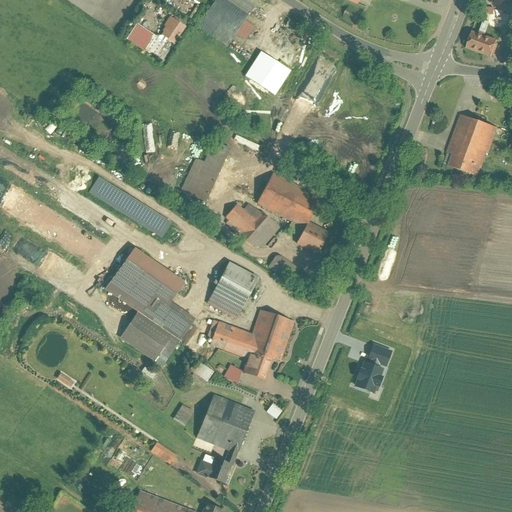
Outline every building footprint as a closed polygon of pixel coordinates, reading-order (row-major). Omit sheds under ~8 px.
[(252,7),(240,0),(216,0),(199,27),(227,45),(252,7)] [(348,8),(343,18),(353,23),(359,13),(348,8)] [(176,44),(186,29),(171,19),(161,34),(176,44)] [(157,37),(139,26),(130,42),(147,53),(157,37)] [(497,41),(470,32),(464,51),(491,60),(497,41)] [(305,126),(311,112),(307,112),(307,105),(321,76),(310,71),(292,110),(299,113),(278,113),(305,126)] [(496,131),(459,118),(440,170),(477,183),(496,131)] [(210,141),(202,162),(192,158),(179,193),(205,203),(227,148),(210,141)] [(322,199),(273,173),(256,204),(298,225),(299,223),(307,227),(296,245),(317,258),(329,233),(310,223),(322,199)] [(160,238),(169,223),(96,178),(87,192),(160,238)] [(79,201),(74,213),(87,218),(93,203),(84,199),(83,203),(79,201)] [(281,227),(248,204),(244,210),(237,205),(225,219),(228,221),(226,225),(247,243),(262,249),(281,227)] [(184,286),(133,252),(104,295),(137,317),(119,343),(161,371),(193,323),(170,308),(184,286)] [(257,282),(227,267),(206,308),(236,323),(257,282)] [(294,325),(258,312),(250,336),(217,325),(209,349),(247,363),(242,377),(264,385),(271,366),(279,369),(294,325)] [(381,377),(379,377),(382,369),(363,362),(360,369),(358,369),(354,379),(356,379),(354,386),(373,394),(376,387),(377,387),(381,377)] [(191,374),(206,383),(213,372),(198,363),(191,374)] [(222,378),(235,383),(240,371),(227,365),(222,378)] [(68,388),(72,382),(58,374),(54,380),(68,388)] [(194,477),(224,489),(253,415),(213,399),(195,444),(228,457),(224,467),(213,463),(211,469),(199,464),(194,477)] [(274,420),(280,412),(270,404),(264,412),(274,420)] [(183,426),(191,412),(179,406),(172,420),(183,426)] [(153,443),(148,453),(170,463),(174,454),(153,443)] [(189,511),(139,495),(132,511),(189,511)]
